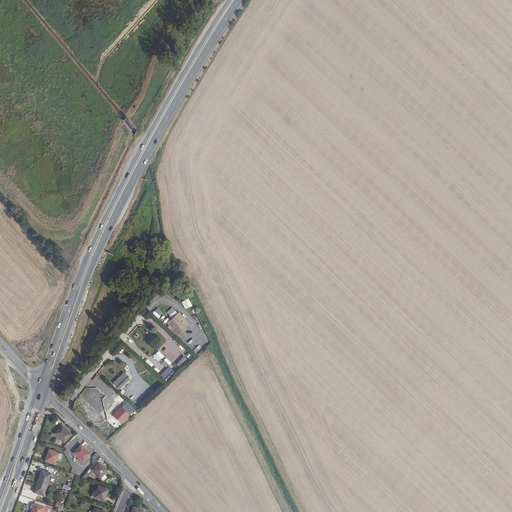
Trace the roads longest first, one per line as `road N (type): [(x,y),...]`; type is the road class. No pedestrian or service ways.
road 1 (primary): [(58,354),(129,187),(239,0)]
road 2 (primary): [(229,0),(142,145),(44,347)]
road 3 (primary): [(2,511),(46,389)]
